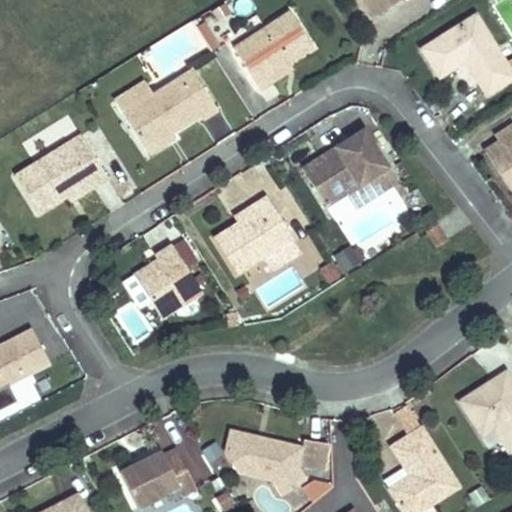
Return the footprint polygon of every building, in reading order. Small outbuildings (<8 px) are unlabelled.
[(358,0),(368,15),(390,0),(358,0)] [(231,46),(258,86),(273,77),(269,71),(287,60),(312,44),(287,8),(231,46)] [(511,75),(511,71),(474,11),(419,46),(437,75),(464,58),(485,92),(511,75)] [(290,66),(287,60),(269,71),(273,77),(290,66)] [(190,67),(119,112),(142,147),(169,130),(198,112),(201,116),(216,107),(190,67)] [(306,174),(325,205),(386,167),(362,129),(334,147),(338,154),(326,161),(306,174)] [(511,129),(497,139),(502,146),(511,138),(511,129)] [(142,147),(146,152),(173,135),(169,130),(142,147)] [(80,134),(14,175),(37,212),(65,195),(88,180),(93,187),(107,178),(80,134)] [(497,139),(483,149),(511,190),(511,189),(511,138),(502,146),(497,139)] [(338,154),(334,147),(322,155),(326,161),(338,154)] [(65,195),(70,201),(93,187),(88,180),(65,195)] [(236,223),(212,237),(235,274),(292,238),(265,196),(251,205),(255,211),(236,223)] [(390,220),(407,215),(403,199),(344,215),(352,247),(370,242),(372,247),(396,241),(390,220)] [(255,211),(251,205),(232,217),(236,223),(255,211)] [(436,221),(426,228),(436,243),(446,237),(436,221)] [(200,290),(171,244),(155,255),(162,265),(151,272),(147,265),(133,274),(160,316),(200,290)] [(342,274),(363,264),(355,247),(334,257),(342,274)] [(162,265),(155,255),(144,261),(147,265),(151,272),(162,265)] [(133,344),(152,334),(133,301),(115,311),(133,344)] [(0,407),(15,400),(7,384),(49,362),(30,328),(0,343),(0,407)] [(511,377),(509,373),(461,403),(474,424),(486,417),(495,430),(511,454),(511,453),(511,377)] [(423,427),(392,446),(411,475),(414,480),(408,483),(406,478),(390,488),(405,511),(419,511),(460,487),(423,427)] [(302,447),(232,430),(227,450),(240,471),(274,477),(284,492),(305,478),(297,467),(302,447)] [(330,444),(305,440),(300,464),(326,469),(330,444)] [(141,461),(120,471),(138,507),(179,487),(183,494),(197,488),(179,450),(164,457),(162,451),(149,457),(152,463),(144,467),(141,461)] [(411,475),(406,478),(408,483),(414,480),(411,475)] [(310,480),(301,487),(312,502),(332,486),(310,480)] [(87,511),(78,494),(41,511),(87,511)]
